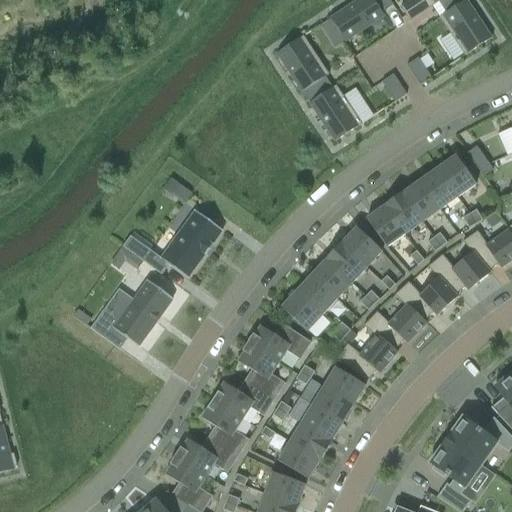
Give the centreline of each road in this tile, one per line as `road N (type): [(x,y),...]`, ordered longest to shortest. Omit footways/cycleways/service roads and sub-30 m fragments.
road 1 (residential): [(71,511),(112,483),(181,395),(228,304),(309,224),(390,151),(511,83)]
road 2 (residential): [(343,511),(384,435),(440,371),(511,312)]
